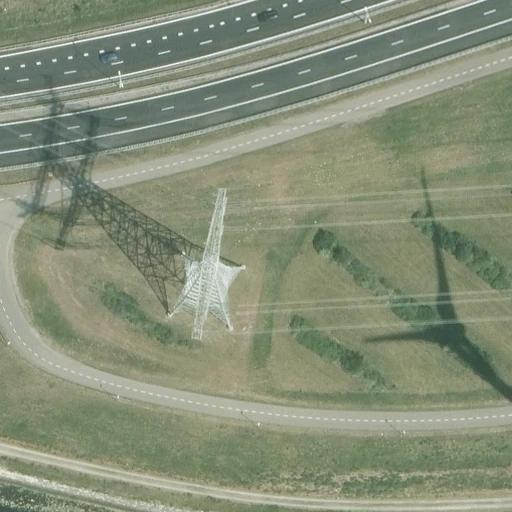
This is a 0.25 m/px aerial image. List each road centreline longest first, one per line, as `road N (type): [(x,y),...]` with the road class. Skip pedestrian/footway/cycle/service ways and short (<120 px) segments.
road 1 (unclassified): [(0,298),(12,330),(35,357),(151,396),(359,423),(511,418)]
road 2 (unclassified): [(511,60),(151,171),(0,201)]
road 3 (motorway): [(0,136),(275,80),(511,5)]
road 4 (track): [(511,498),(356,505),(256,499),(0,447)]
road 5 (motorway): [(369,0),(121,66),(0,87)]
